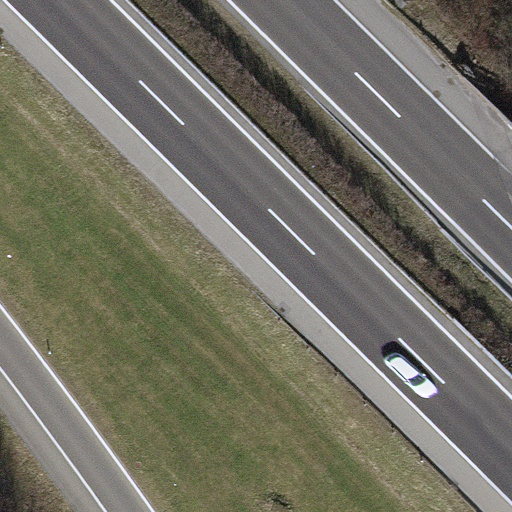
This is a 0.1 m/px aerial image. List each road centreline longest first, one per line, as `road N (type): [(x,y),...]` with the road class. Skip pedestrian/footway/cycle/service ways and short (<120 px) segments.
road 1 (motorway): [(54,0),(511,452)]
road 2 (motorway): [(511,227),(284,0)]
road 3 (motorway): [(0,352),(118,511)]
